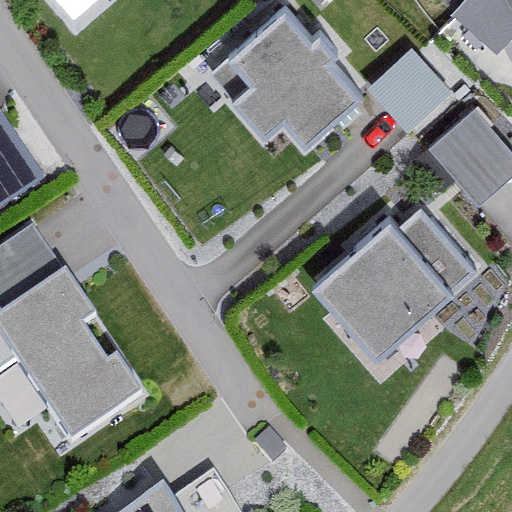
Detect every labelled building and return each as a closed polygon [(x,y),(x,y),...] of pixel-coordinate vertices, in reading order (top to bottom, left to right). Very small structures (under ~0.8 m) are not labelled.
[(511,0),(467,0),(450,17),(497,57),(511,41),(511,0)] [(364,105),(285,13),(227,62),(251,91),(231,108),(263,147),(283,130),(305,155),(364,105)] [(452,94),(411,49),(364,91),(405,137),(452,94)] [(0,202),(47,170),(2,105),(0,106),(0,202)] [(511,177),(511,152),(474,109),(428,149),(478,207),(511,177)] [(477,273),(421,210),(395,233),(390,227),(311,296),(376,370),(455,300),(451,295),(477,273)] [(96,333),(67,290),(0,335),(0,347),(72,453),(138,409),(115,375),(107,380),(81,343),(96,333)]
